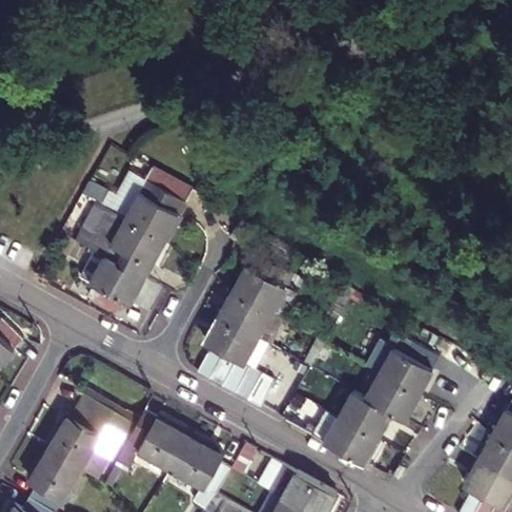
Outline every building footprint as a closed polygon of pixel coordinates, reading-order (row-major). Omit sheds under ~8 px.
[(143,178),(123,213),(169,239),(197,189),(158,167),(149,182),(143,178)] [(123,213),(106,204),(91,229),(73,219),(66,232),(80,240),(98,250),(148,278),(169,239),(123,213)] [(134,303),(148,278),(98,250),(84,276),(103,286),(96,298),(120,312),(127,300),(134,303)] [(236,288),(275,310),(289,285),(278,278),(284,267),(256,251),(236,288)] [(222,314),(261,336),(275,310),(236,288),(222,314)] [(207,340),(215,345),(229,352),(242,359),(247,362),(261,336),(222,314),(207,340)] [(0,362),(24,339),(2,317),(0,319),(0,362)] [(384,371),(423,393),(443,355),(404,333),(397,346),(383,338),(369,363),(384,371)] [(229,352),(215,345),(201,370),(206,374),(215,378),(229,352)] [(242,359),(229,352),(215,378),(217,380),(227,385),(242,359)] [(247,362),(242,359),(227,385),(239,392),(254,366),(247,362)] [(266,372),(254,366),(239,392),(252,399),(266,372)] [(384,371),(369,398),(395,413),(408,420),(423,393),(384,371)] [(278,380),(266,372),(252,399),(265,406),(278,380)] [(395,413),(369,398),(356,391),(342,415),(382,436),(395,413)] [(68,416),(49,447),(82,467),(108,425),(110,427),(118,414),(90,396),(76,420),(68,416)] [(511,402),(495,433),(511,442),(511,402)] [(382,436),(342,415),(330,408),(316,434),(367,462),(382,436)] [(175,469),(194,436),(161,418),(157,426),(146,420),(132,445),(175,469)] [(511,442),(495,433),(481,458),(511,474),(511,442)] [(216,492),(230,467),(220,460),(224,453),(194,436),(175,469),(216,492)] [(230,467),(241,473),(256,446),(245,440),(230,467)] [(36,484),(30,495),(55,510),(82,467),(49,447),(29,480),(36,484)] [(486,495),(500,502),(511,508),(511,474),(481,458),(467,484),(474,488),(486,495)] [(284,497),(311,511),(327,511),(338,493),(299,470),(299,471),(285,463),(271,489),(284,497)] [(474,488),(460,511),(476,511),(486,495),(474,488)] [(54,511),(55,510),(30,495),(23,506),(16,502),(9,511),(54,511)] [(476,511),(494,511),(500,502),(486,495),(476,511)] [(275,511),(311,511),(284,497),(275,511)] [(494,511),(509,511),(511,508),(500,502),(494,511)]
